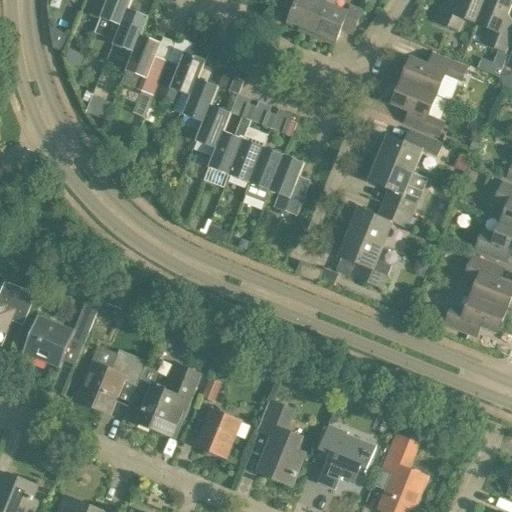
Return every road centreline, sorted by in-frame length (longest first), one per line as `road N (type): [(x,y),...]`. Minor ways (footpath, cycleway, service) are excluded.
road 1 (primary): [(508,392),(166,250),(131,229),(54,136)]
road 2 (residential): [(0,405),(249,511)]
road 3 (unclassified): [(350,127),(278,99),(257,77),(229,14)]
road 4 (unclassified): [(229,14),(297,55),(367,82)]
road 5 (primary): [(54,136),(35,93),(21,0)]
road 6 (unclassified): [(350,127),(300,258)]
